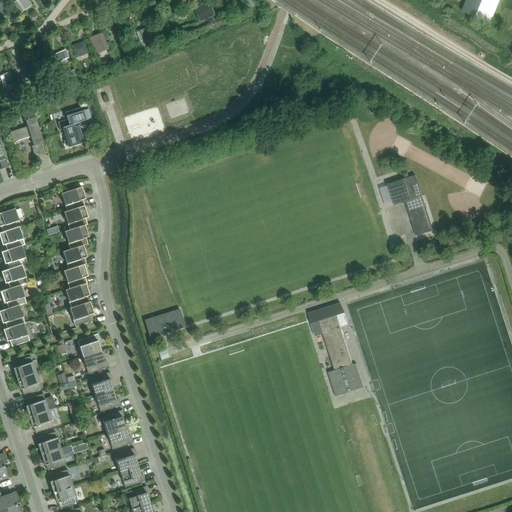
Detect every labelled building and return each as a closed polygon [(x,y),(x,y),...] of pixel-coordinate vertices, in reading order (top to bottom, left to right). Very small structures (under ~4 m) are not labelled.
[(18,0),(17,0),(13,3),(19,13),(31,5),(28,0),(22,0),(20,2),(18,0)] [(208,2),(199,6),(205,20),(208,18),(214,15),(208,2)] [(511,9),(508,8),(503,20),(511,23),(511,9)] [(117,27),(111,30),(116,43),(123,41),(117,27)] [(139,31),(137,32),(142,46),(153,42),(147,28),(139,31)] [(101,33),(92,37),(98,53),(108,49),(101,33)] [(84,42),(72,47),(76,57),(88,52),(84,42)] [(65,50),(55,54),(58,62),(68,58),(65,50)] [(44,59),(34,63),(39,75),(48,71),(44,59)] [(28,64),(21,67),(26,78),(33,76),(28,64)] [(10,72),(3,75),(7,86),(14,83),(10,72)] [(70,111),(71,114),(66,116),(67,120),(57,123),(60,131),(63,130),(69,148),(85,142),(79,124),(85,122),(85,121),(91,119),(88,109),(82,111),(81,108),(70,111)] [(44,143),(35,117),(25,120),(27,127),(9,132),(13,142),(30,137),(33,146),(31,146),(35,158),(45,155),(41,144),(44,143)] [(8,167),(0,141),(0,163),(2,169),(8,167)] [(405,202),(416,236),(434,231),(416,175),(388,184),(394,205),(405,202)] [(61,194),(67,211),(64,212),(64,213),(85,206),(83,200),(85,199),(81,187),(61,194)] [(88,218),(84,206),(85,206),(64,213),(69,230),(64,232),(87,225),(85,219),(88,218)] [(0,226),(1,226),(3,232),(0,232),(0,233),(21,227),(15,209),(0,213),(0,226)] [(88,237),(85,226),(87,225),(64,232),(70,249),(62,252),(63,252),(88,244),(86,238),(88,237)] [(25,245),(19,227),(21,227),(0,233),(0,238),(2,245),(5,245),(7,250),(1,252),(25,245)] [(63,252),(68,270),(63,271),(86,264),(84,258),(87,257),(83,246),(88,244),(63,252)] [(7,263),(9,269),(1,272),(27,263),(22,246),(25,245),(1,252),(5,264),(7,263)] [(0,291),(28,283),(22,266),(27,264),(27,263),(1,272),(5,284),(8,283),(10,288),(0,291)] [(88,276),(84,265),(86,264),(63,271),(69,289),(65,290),(87,283),(85,277),(88,276)] [(0,311),(26,303),(21,286),(28,283),(0,291),(0,292),(4,304),(6,303),(8,308),(0,311)] [(89,296),(86,284),(87,284),(87,283),(65,290),(71,308),(69,308),(69,309),(90,302),(89,302),(87,296),(89,296)] [(90,302),(69,309),(75,327),(93,321),(91,315),(94,314),(90,302)] [(5,323),(7,328),(3,330),(25,323),(19,306),(26,303),(0,311),(0,316),(2,324),(5,323)] [(319,321),(335,371),(328,373),(336,396),(363,387),(356,364),(353,365),(337,315),(345,313),(340,303),(308,313),(310,324),(319,321)] [(144,320),(150,338),(185,327),(179,309),(144,320)] [(29,341),(24,324),(25,323),(3,330),(7,342),(9,341),(11,347),(29,341)] [(77,341),(82,357),(101,351),(97,342),(100,341),(97,334),(77,341)] [(63,344),(56,346),(59,353),(65,351),(63,344)] [(104,361),(101,351),(82,357),(88,374),(108,367),(106,361),(104,361)] [(13,368),(16,379),(36,373),(31,356),(12,362),(14,368),(13,368)] [(89,379),(95,395),(113,389),(110,379),(112,379),(110,372),(89,379)] [(36,373),(16,379),(20,390),(21,389),(23,395),(41,389),(36,373)] [(63,374),(57,376),(60,385),(66,382),(63,374)] [(116,399),(113,389),(95,395),(100,412),(120,405),(118,399),(116,399)] [(29,417),(48,411),(56,408),(52,397),(44,399),(43,394),(24,400),(26,406),(25,406),(29,417)] [(68,404),(71,414),(76,412),(74,403),(68,404)] [(102,417),(107,433),(125,427),(122,417),(124,417),(122,410),(102,417)] [(48,411),(29,417),(32,427),(33,427),(35,433),(53,427),(48,411)] [(128,437),(125,427),(107,433),(112,450),(133,443),(130,437),(128,437)] [(37,444),(41,455),(60,448),(55,432),(37,438),(38,444),(37,444)] [(66,465),(63,456),(71,453),(71,452),(72,452),(73,453),(89,448),(87,442),(71,447),(71,446),(69,447),(68,446),(60,449),(60,448),(41,455),(44,465),(45,465),(47,470),(66,465)] [(114,455),(119,471),(137,465),(134,455),(136,455),(134,448),(114,455)] [(141,475),(137,465),(119,471),(124,488),(145,481),(143,474),(141,475)] [(4,466),(0,467),(0,479),(7,477),(7,478),(11,477),(8,468),(5,469),(4,466)] [(50,482),(53,492),(73,486),(67,470),(49,476),(51,481),(50,482)] [(73,486),(53,492),(56,503),(58,503),(59,508),(78,502),(73,486)] [(126,493),(131,509),(150,503),(146,493),(149,493),(146,486),(126,493)] [(0,509),(16,504),(15,502),(19,501),(16,492),(12,493),(12,494),(1,498),(0,494),(0,509)] [(152,511),(150,503),(131,509),(132,511),(152,511)]
